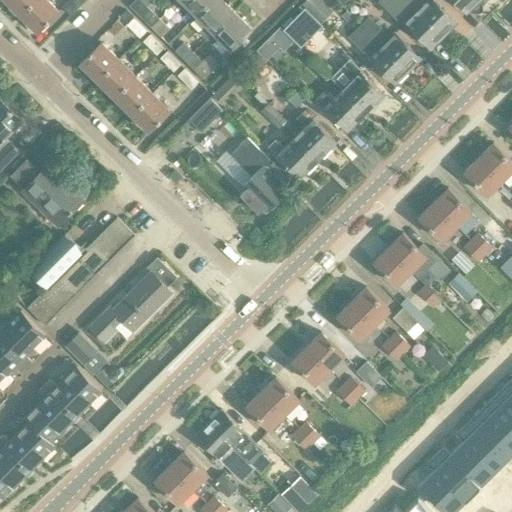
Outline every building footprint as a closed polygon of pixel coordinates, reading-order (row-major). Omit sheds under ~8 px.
[(34,0),(5,0),(20,15),(34,0)] [(34,0),(20,15),(37,31),(58,10),(48,0),(34,0)] [(69,14),(82,1),(80,0),(68,0),(61,7),(69,14)] [(159,18),(141,0),(134,0),(129,5),(150,26),(159,18)] [(180,0),(195,15),(209,0),(180,0)] [(212,31),(233,10),(223,0),(209,0),(195,15),(206,25),(199,32),(206,38),(212,31)] [(333,12),(329,8),(336,0),(335,0),(304,0),(302,3),(322,23),(333,12)] [(409,0),(379,0),(397,19),(403,14),(408,19),(406,22),(431,47),(443,34),(409,0)] [(409,0),(443,34),(456,22),(433,0),(427,0),(426,2),(423,0),(409,0)] [(477,0),(455,0),(466,11),(477,0)] [(230,49),(246,34),(252,28),(233,10),(212,31),(230,49)] [(302,11),(284,29),(293,38),(301,46),(319,28),(302,11)] [(133,17),(126,24),(140,38),(147,30),(133,17)] [(395,33),(390,38),(369,17),(362,24),(407,70),(420,58),(395,33)] [(159,18),(150,26),(161,37),(170,28),(159,18)] [(395,82),(407,70),(362,24),(350,36),(364,50),(369,46),(375,52),(370,57),(395,82)] [(279,29),(270,38),(283,52),(293,42),(279,29)] [(157,54),(164,47),(150,33),(143,41),(157,54)] [(97,80),(119,58),(102,42),(80,63),(97,80)] [(184,60),(193,51),(185,43),(182,42),(175,50),(184,60)] [(174,71),(181,64),(167,50),(160,58),(174,71)] [(193,51),(184,60),(204,79),(219,64),(209,53),(202,60),(193,51)] [(114,97),(136,75),(119,58),(97,80),(114,97)] [(350,58),(334,73),(331,77),(342,89),(366,112),(368,109),(370,111),(377,104),(375,102),(384,94),(360,71),(362,69),(350,58)] [(317,72),(326,81),(331,77),(334,73),(325,64),(317,72)] [(191,89),(199,81),(185,67),(177,75),(191,89)] [(131,114),(153,92),(136,75),(114,97),(131,114)] [(363,114),(366,112),(342,89),(332,99),(323,91),(316,98),(324,106),(324,107),(347,130),(356,121),(358,123),(365,116),(363,114)] [(170,109),(153,92),(131,114),(148,131),(170,109)] [(201,132),(223,110),(210,97),(188,119),(201,132)] [(22,121),(0,98),(0,169),(19,151),(6,137),(22,121)] [(261,110),(270,119),(277,111),(269,103),(261,110)] [(295,136),(318,159),(336,141),(313,118),(304,110),(297,117),(305,126),(295,136)] [(279,128),(283,124),(286,120),(277,111),(270,119),(279,128)] [(300,177),(318,159),(295,136),(284,147),(276,138),(268,146),(277,154),(300,177)] [(269,159),(247,137),(230,153),(252,175),(241,186),(243,187),(247,191),(242,195),(259,212),(264,208),(266,211),(270,207),(272,209),(278,203),(276,201),(287,191),(262,166),(269,159)] [(479,157),(502,180),(511,170),(511,160),(493,142),(479,157)] [(488,195),(502,180),(479,157),(464,171),(488,195)] [(41,171),(28,159),(27,158),(10,175),(24,189),(22,190),(58,225),(84,200),(48,164),(41,171)] [(434,202),(457,225),(472,211),(448,187),(434,202)] [(442,240),(457,225),(434,202),(419,216),(442,240)] [(117,216),(109,225),(127,243),(135,234),(119,218),(117,216)] [(109,225),(101,233),(119,251),(127,243),(109,225)] [(430,249),(425,254),(403,232),(388,247),(412,270),(419,278),(439,258),(430,249)] [(486,254),(493,247),(478,232),(470,239),(486,254)] [(93,240),(93,241),(111,258),(119,251),(101,233),(93,240)] [(81,252),(64,235),(29,269),(47,286),(81,252)] [(478,262),(486,254),(470,239),(463,246),(478,262)] [(93,241),(85,249),(88,251),(103,266),(111,258),(93,241)] [(397,285),(412,270),(388,247),(374,262),(397,285)] [(88,251),(80,258),(96,274),(103,266),(88,251)] [(511,254),(501,266),(511,277),(511,254)] [(173,293),(167,287),(177,277),(157,257),(147,267),(151,271),(113,309),(110,306),(90,326),(105,342),(118,330),(114,326),(122,319),(134,331),(173,293)] [(80,258),(72,266),(88,282),(96,274),(80,258)] [(72,266),(64,274),(80,290),(88,282),(72,266)] [(64,274),(56,282),(72,298),(80,290),(64,274)] [(56,282),(48,290),(64,305),(72,298),(56,282)] [(418,291),(433,306),(441,299),(425,284),(418,291)] [(385,322),(381,318),(390,310),(366,286),(352,300),(379,328),(385,322)] [(46,288),(38,296),(43,300),(47,305),(52,309),(56,313),(64,305),(48,290),(46,288)] [(38,296),(27,307),(32,311),(43,300),(38,296)] [(43,300),(32,311),(36,316),(47,305),(43,300)] [(379,329),(379,328),(352,300),(337,315),(360,339),(369,330),(375,336),(381,330),(379,329)] [(47,305),(36,316),(41,320),(52,309),(47,305)] [(407,332),(417,322),(418,321),(403,307),(393,317),(407,332)] [(0,378),(4,375),(14,365),(21,373),(26,367),(32,361),(25,354),(33,346),(46,334),(21,309),(8,322),(0,329),(0,378)] [(52,309),(41,320),(45,325),(56,313),(52,309)] [(404,352),(411,346),(396,330),(389,337),(404,352)] [(306,346),(330,369),(345,355),(321,331),(306,346)] [(96,350),(79,333),(66,345),(83,362),(96,350)] [(405,352),(404,352),(389,337),(381,345),(396,360),(405,352)] [(315,384),(330,369),(306,346),(292,360),(315,384)] [(503,346),(495,355),(501,361),(509,352),(503,346)] [(495,355),(486,363),(492,369),(501,361),(495,355)] [(372,385),(381,376),(366,361),(357,371),(372,385)] [(28,414),(25,418),(29,422),(49,442),(50,441),(53,439),(65,426),(71,421),(76,417),(81,412),(80,412),(91,401),(102,390),(77,366),(66,376),(57,386),(50,379),(44,385),(38,390),(45,397),(41,402),(28,414)] [(474,375),(466,384),(472,389),(480,381),(474,375)] [(261,391),(285,414),(299,400),(276,376),(261,391)] [(358,399),(366,391),(351,376),(343,383),(358,398),(358,399)] [(352,405),(358,398),(343,383),(336,390),(352,405)] [(466,384),(457,392),(463,398),(472,389),(466,384)] [(270,429),(285,414),(261,391),(247,405),(270,429)] [(366,391),(358,399),(365,405),(372,397),(366,391)] [(511,401),(507,396),(493,411),(511,429),(511,401)] [(446,404),(437,412),(443,418),(451,410),(446,404)] [(264,450),(244,431),(222,409),(209,421),(251,463),(264,450)] [(511,429),(493,411),(479,425),(509,456),(511,453),(511,429)] [(437,412),(428,421),(434,427),(443,418),(437,412)] [(251,463),(209,421),(196,434),(218,456),(221,454),(244,477),(254,467),(251,463)] [(298,428),(313,444),(321,436),(306,421),(298,428)] [(0,494),(1,496),(2,497),(13,486),(24,476),(29,472),(34,467),(33,467),(44,456),(55,445),(50,441),(49,442),(29,422),(19,431),(10,441),(3,434),(0,436),(0,494)] [(479,425),(464,439),(495,471),(509,456),(479,425)] [(319,450),(313,444),(298,428),(291,435),(306,450),(307,450),(313,456),(319,450)] [(417,433),(408,441),(414,447),(422,438),(417,433)] [(464,439),(449,454),(480,485),(495,471),(464,439)] [(393,446),(384,455),(390,461),(399,452),(393,446)] [(170,465),(193,489),(208,474),(184,451),(170,465)] [(449,454),(435,468),(466,499),(480,485),(449,454)] [(179,503),(193,489),(170,465),(155,480),(179,503)] [(435,468),(420,483),(448,511),(453,511),(466,499),(435,468)] [(237,487),(223,472),(213,482),(228,497),(237,487)] [(377,472),(369,480),(375,486),(383,477),(377,472)] [(318,493),(300,475),(282,494),(300,511),(318,493)] [(369,480),(360,488),(366,494),(375,486),(369,480)] [(297,511),(279,494),(268,504),(275,511),(297,511)] [(216,511),(227,511),(229,510),(214,495),(207,502),(216,511)] [(123,511),(152,511),(138,497),(123,511)] [(434,511),(420,497),(404,511),(434,511)] [(201,511),(216,511),(207,502),(199,509),(201,511)]
